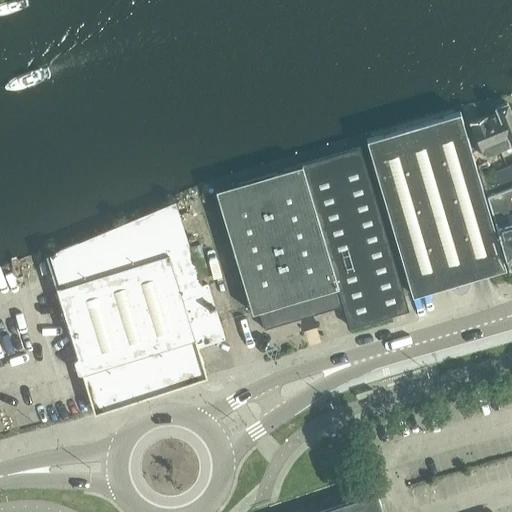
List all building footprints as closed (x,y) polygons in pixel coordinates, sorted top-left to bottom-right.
[(498,112),(490,116),(504,148),(511,144),(511,112),(508,102),(496,107),(498,112)] [(367,138),(413,295),(506,267),(460,111),(367,138)] [(504,148),(490,116),(488,117),(487,114),(470,121),(484,157),(504,148)] [(215,189),(253,312),(259,310),(265,328),(344,305),(351,327),(409,309),(361,147),(215,189)] [(511,164),(491,174),(497,188),(511,181),(511,164)] [(488,167),(479,172),(485,193),(497,188),(491,174),(488,167)] [(509,266),(510,266),(511,265),(511,193),(510,187),(487,195),(509,266)] [(380,511),(375,496),(328,511),(380,511)]
